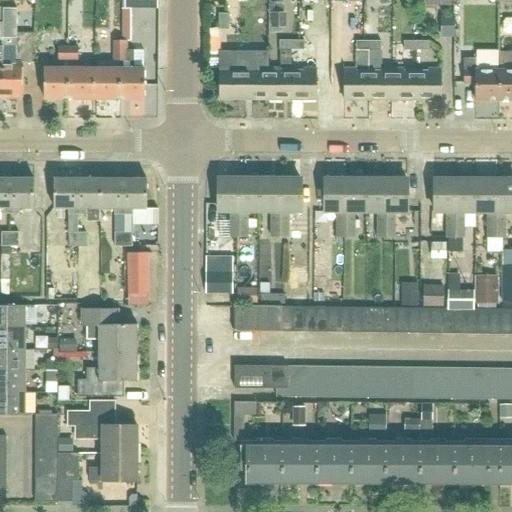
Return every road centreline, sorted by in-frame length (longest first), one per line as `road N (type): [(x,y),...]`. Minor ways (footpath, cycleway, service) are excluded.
road 1 (unclassified): [(179,511),(180,140)]
road 2 (unclassified): [(180,140),(511,142)]
road 3 (unclassified): [(0,139),(180,140)]
road 4 (residential): [(180,140),(183,0)]
